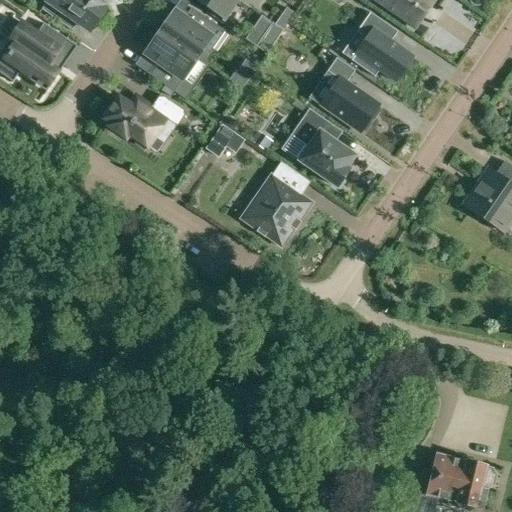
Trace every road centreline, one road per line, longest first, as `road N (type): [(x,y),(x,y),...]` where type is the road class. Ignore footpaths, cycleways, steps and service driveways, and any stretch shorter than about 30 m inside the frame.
road 1 (residential): [(330,309),(511,34)]
road 2 (residential): [(330,309),(229,255),(52,136)]
road 3 (unclassified): [(313,511),(330,309)]
road 4 (residential): [(511,359),(412,341),(330,309)]
road 5 (residential): [(143,0),(52,136)]
